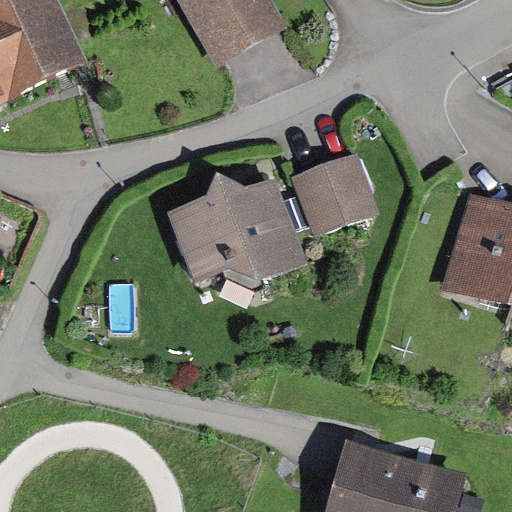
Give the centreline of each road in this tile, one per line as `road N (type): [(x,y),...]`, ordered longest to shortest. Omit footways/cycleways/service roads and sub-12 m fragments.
road 1 (residential): [(511,22),(415,76),(344,88),(76,188)]
road 2 (residential): [(0,377),(76,188)]
